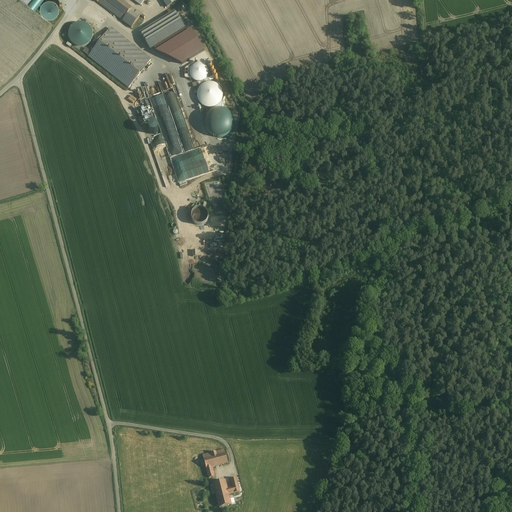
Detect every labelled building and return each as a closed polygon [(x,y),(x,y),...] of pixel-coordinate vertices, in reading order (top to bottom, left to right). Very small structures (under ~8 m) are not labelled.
[(52,0),(46,0),(45,0),(44,1),(43,2),(43,3),(42,4),(41,6),(41,7),(40,8),(40,9),(40,10),(41,11),(41,12),(41,13),(42,14),(43,15),(44,16),(45,17),(46,17),(47,18),(49,18),(50,18),(51,18),(53,18),(54,17),(55,16),(56,16),(57,14),(58,13),(58,12),(59,11),(59,10),(59,9),(59,7),(59,6),(58,5),(57,4),(57,3),(56,2),(55,1),(54,1),(52,0)] [(128,6),(120,0),(107,0),(106,0),(94,0),(119,18),(128,6)] [(141,15),(128,6),(119,18),(122,21),(131,28),(141,15)] [(177,16),(151,32),(159,44),(184,28),(177,16)] [(77,47),(80,47),(83,47),(86,46),(89,44),(91,42),(92,39),(92,36),(92,33),(91,30),(90,27),(87,25),(85,24),(82,23),(79,23),(76,24),(73,25),(71,27),(69,30),(68,33),(68,36),(69,39),(70,42),(72,44),(75,46),(77,47)] [(151,60),(110,29),(88,57),(129,88),(151,60)] [(181,65),(206,51),(195,30),(159,49),(164,58),(170,55),(173,61),(177,58),(181,65)] [(170,44),(169,41),(158,46),(159,49),(170,44)] [(196,82),(198,83),(199,83),(201,82),(202,82),(203,82),(204,81),(205,80),(206,79),(207,77),(208,76),(208,74),(208,72),(207,70),(207,68),(205,67),(204,65),(202,65),(200,64),(198,64),(196,64),(194,65),(193,66),(191,68),(190,69),(190,71),(189,73),(190,75),(190,77),(191,79),(192,80),(194,81),(196,82)] [(204,81),(203,82),(202,82),(201,82),(199,83),(198,83),(200,88),(201,86),(202,85),(204,85),(206,84),(208,83),(206,79),(205,80),(204,81)] [(210,83),(208,83),(206,84),(204,85),(202,85),(201,86),(200,88),(199,89),(198,91),(197,93),(197,96),(197,98),(197,100),(198,102),(199,104),(201,105),(203,107),(204,108),(207,108),(209,109),(211,109),(213,108),(215,108),(217,107),(219,105),(220,104),(221,102),(222,100),(222,98),(223,95),(222,93),(222,91),(221,89),(220,88),(218,86),(216,85),(214,84),(212,83),(210,83)] [(154,123),(149,130),(157,136),(163,128),(154,123)] [(162,174),(166,187),(191,179),(188,168),(187,167),(182,169),(178,155),(177,161),(173,161),(173,165),(173,166),(173,167),(175,173),(171,174),(173,175),(173,179),(172,177),(166,176),(166,174),(162,174)] [(215,452),(202,456),(206,469),(212,467),(228,463),(224,450),(215,452)] [(212,467),(206,469),(208,478),(214,477),(212,467)] [(236,478),(230,479),(232,487),(227,489),(228,494),(234,493),(239,492),(236,478)] [(225,481),(213,484),(219,508),(231,505),(228,494),(227,489),(225,481)]
